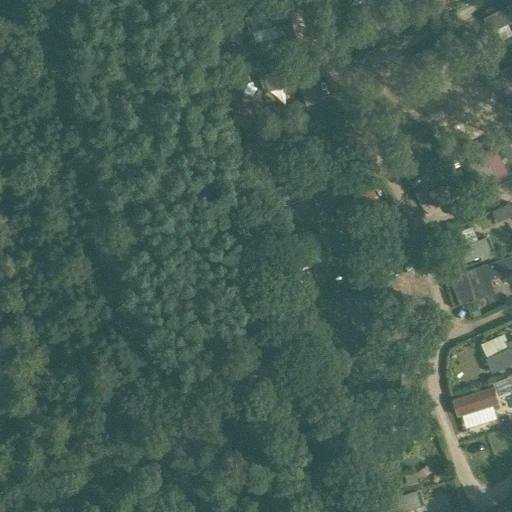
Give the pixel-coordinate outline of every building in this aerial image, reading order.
[(413,0),(412,0),(373,22),(380,35),(421,13),(413,0)] [(511,4),(483,20),(491,34),(511,22),(511,4)] [(287,8),(248,18),(255,44),(278,38),(280,44),(295,40),(287,8)] [(469,36),(453,44),(457,52),(473,45),(469,36)] [(448,40),(413,57),(419,71),(454,54),(448,40)] [(479,50),(471,54),(475,63),(484,59),(479,50)] [(308,60),(259,77),(264,93),(299,82),(307,106),(322,101),(308,60)] [(461,63),(414,86),(421,101),(468,78),(461,63)] [(511,106),(511,105),(473,124),(480,138),(511,122),(511,106)] [(248,113),(233,116),(237,130),(251,127),(248,113)] [(261,141),(244,144),(251,176),(295,167),(292,152),(265,158),(261,141)] [(479,145),(463,152),(481,192),(496,185),(479,145)] [(443,186),(427,194),(435,209),(465,194),(445,154),(431,162),(443,186)] [(301,183),(253,198),(258,214),(306,199),(301,183)] [(372,189),(334,210),(343,225),(380,203),(372,189)] [(384,205),(376,209),(381,217),(389,212),(384,205)] [(312,233),(301,236),(304,247),(316,244),(312,233)] [(487,240),(447,256),(453,271),(493,255),(487,240)] [(320,252),(293,261),(297,272),(324,263),(320,252)] [(511,257),(469,272),(450,277),(455,294),(474,287),(511,275),(511,257)] [(360,296),(345,300),(356,338),(370,334),(360,296)] [(477,306),(469,309),(472,319),(480,316),(477,306)] [(509,349),(484,360),(491,375),(511,365),(511,340),(507,343),(509,349)] [(331,345),(319,349),(321,359),(333,356),(331,345)] [(385,351),(341,360),(344,376),(388,367),(385,351)] [(511,389),(507,378),(491,385),(496,398),(511,391),(511,389)] [(492,389),(452,400),(458,418),(461,417),(463,416),(492,408),(497,406),(492,389)] [(390,390),(375,393),(378,410),(383,409),(393,407),(390,390)] [(412,427),(364,431),(367,463),(395,460),(393,444),(414,442),(412,427)] [(467,460),(504,447),(498,429),(461,441),(467,460)] [(419,491),(369,506),(370,511),(409,511),(424,506),(419,491)]
